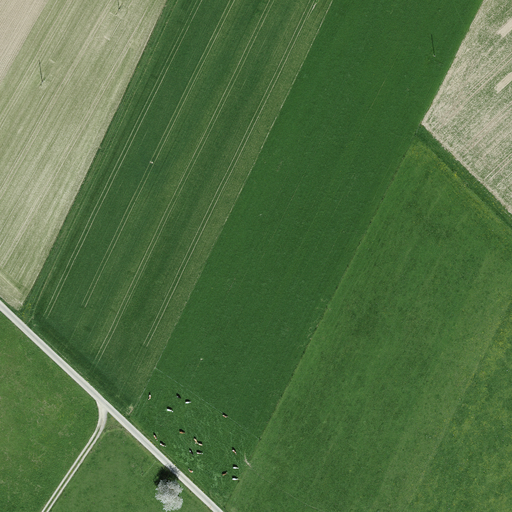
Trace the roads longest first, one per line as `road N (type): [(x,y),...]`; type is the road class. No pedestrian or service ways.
road 1 (track): [(218,511),(0,305)]
road 2 (track): [(101,401),(98,432),(44,511)]
